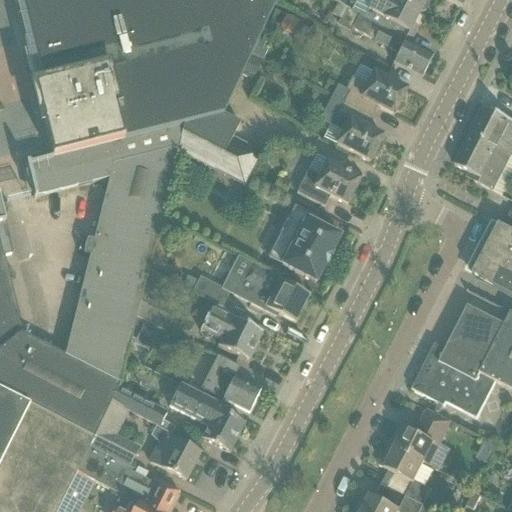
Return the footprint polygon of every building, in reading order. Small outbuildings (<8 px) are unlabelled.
[(21,0),(33,48),(35,57),(39,72),(41,80),(43,87),(36,88),(35,89),(34,89),(35,95),(40,115),(41,121),(43,129),(51,160),(183,127),(177,151),(216,172),(244,186),(247,180),(249,176),(261,154),(233,139),(240,125),(223,116),(243,74),(251,57),(257,43),(262,32),(275,4),(269,0),(21,0)] [(379,30),(408,45),(413,35),(408,32),(418,14),(391,0),(373,0),(363,21),(379,30)] [(391,0),(418,14),(419,12),(422,13),(425,12),(428,5),(428,3),(425,1),(425,0),(391,0)] [(363,21),(347,12),(340,23),(338,23),(336,27),(349,34),(351,31),(373,42),(397,55),(392,65),(421,80),(432,58),(408,45),(379,30),(363,21)] [(287,20),(281,33),(293,38),(298,25),(287,20)] [(251,57),(243,74),(253,79),(261,62),(251,57)] [(336,89),(331,99),(366,117),(371,107),(393,118),(406,92),(388,83),(373,75),(367,88),(351,79),(344,92),(336,89)] [(323,114),(322,118),(323,122),(327,125),(329,127),(322,140),(336,147),(351,155),(368,164),(382,139),(360,128),(366,117),(331,99),(323,114)] [(511,123),(484,109),(470,136),(496,150),(495,151),(510,158),(511,153),(511,123)] [(108,181),(174,164),(177,151),(183,127),(51,160),(50,160),(51,161),(28,167),(28,166),(25,167),(27,174),(29,173),(33,193),(31,193),(33,201),(36,200),(36,199),(108,181)] [(502,175),(510,158),(495,151),(496,150),(470,136),(454,167),(476,179),(473,183),(492,193),(502,175)] [(307,172),(295,195),(324,210),(329,199),(346,207),(359,182),(325,165),(326,163),(315,157),(307,172)] [(108,181),(98,222),(156,236),(174,164),(108,181)] [(283,197),(289,186),(278,180),(272,192),(283,197)] [(13,256),(0,205),(0,391),(92,439),(110,404),(117,390),(118,386),(64,358),(20,334),(1,259),(13,256)] [(331,259),(332,256),(331,256),(339,241),(340,238),(338,237),(313,224),(316,219),(294,208),(279,236),(294,244),(282,267),(316,285),(317,283),(325,267),(326,268),(327,265),(325,264),(328,258),(331,259)] [(511,233),(511,215),(510,214),(502,228),(511,233)] [(64,358),(118,386),(119,386),(135,319),(139,303),(156,236),(98,222),(93,243),(87,242),(83,256),(89,258),(64,358)] [(511,233),(502,228),(499,227),(472,277),(511,298),(511,233)] [(249,264),(232,298),(265,315),(267,311),(277,316),(295,325),(308,299),(290,290),(280,285),(282,281),(249,264)] [(199,280),(191,295),(221,311),(228,296),(229,295),(220,291),(199,280)] [(166,333),(172,320),(139,303),(135,319),(166,333)] [(504,327),(485,318),(468,308),(445,352),(435,347),(427,363),(443,371),(444,367),(476,384),(481,375),(495,383),(511,392),(511,315),(504,327)] [(202,326),(198,333),(220,344),(217,349),(229,355),(246,364),(261,335),(243,326),(210,309),(206,317),(204,315),(199,324),(202,326)] [(151,344),(157,333),(143,326),(138,337),(151,344)] [(207,376),(199,391),(222,402),(248,416),(260,393),(234,380),(239,369),(216,358),(216,359),(207,376)] [(443,371),(427,363),(411,392),(429,401),(430,400),(443,407),(445,404),(476,420),(495,383),(481,375),(476,384),(444,367),(443,371)] [(229,454),(244,425),(218,412),(221,407),(180,387),(169,408),(209,428),(202,440),(229,454)] [(117,390),(110,404),(128,413),(133,417),(155,428),(167,434),(171,436),(175,429),(163,422),(167,415),(117,390)] [(0,511),(56,511),(87,450),(92,439),(0,391),(0,511)] [(399,428),(389,448),(422,465),(428,468),(438,449),(451,424),(427,412),(415,436),(399,428)] [(92,439),(87,450),(129,469),(130,468),(139,450),(116,438),(120,429),(102,420),(92,439)] [(165,438),(167,434),(155,428),(150,437),(159,445),(149,464),(185,483),(198,456),(165,438)] [(423,508),(431,492),(413,483),(422,465),(389,448),(378,468),(388,473),(381,487),(387,490),(423,508)] [(87,450),(56,511),(80,511),(90,493),(87,492),(91,484),(121,499),(114,511),(169,511),(172,507),(180,493),(158,483),(157,486),(152,484),(131,473),(133,470),(130,468),(129,469),(87,450)] [(364,495),(355,511),(421,511),(423,508),(387,490),(381,487),(374,500),(364,495)] [(471,511),(473,511),(480,498),(473,495),(465,509),(471,511)]
